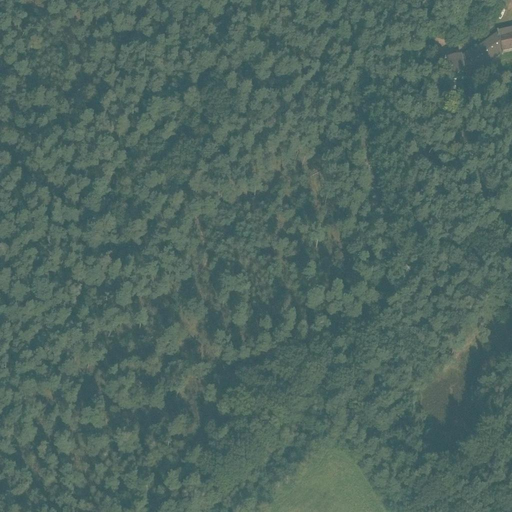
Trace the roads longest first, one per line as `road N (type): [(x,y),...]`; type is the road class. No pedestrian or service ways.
road 1 (track): [(362,322),(378,189),(347,0)]
road 2 (track): [(184,511),(328,347),(362,322)]
road 3 (track): [(172,0),(0,164)]
road 4 (track): [(407,511),(351,417),(362,322)]
